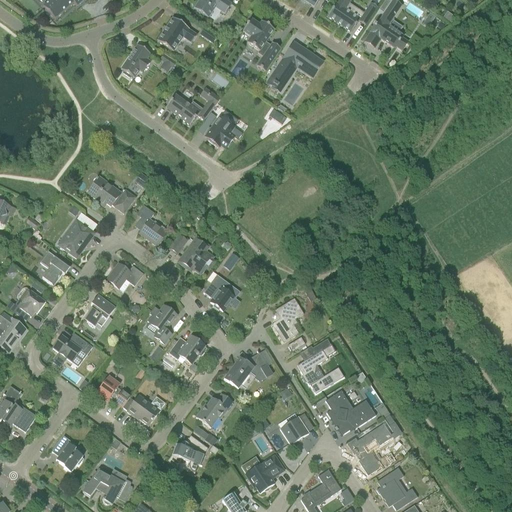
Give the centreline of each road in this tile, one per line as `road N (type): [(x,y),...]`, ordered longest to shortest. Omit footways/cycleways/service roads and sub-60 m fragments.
road 1 (residential): [(206,200),(228,180),(113,97),(89,35)]
road 2 (residential): [(69,399),(149,449),(221,349)]
road 3 (residential): [(117,244),(103,251),(31,348),(35,373),(69,399)]
road 4 (residential): [(221,349),(167,275),(117,244)]
road 5 (residential): [(367,69),(265,0)]
